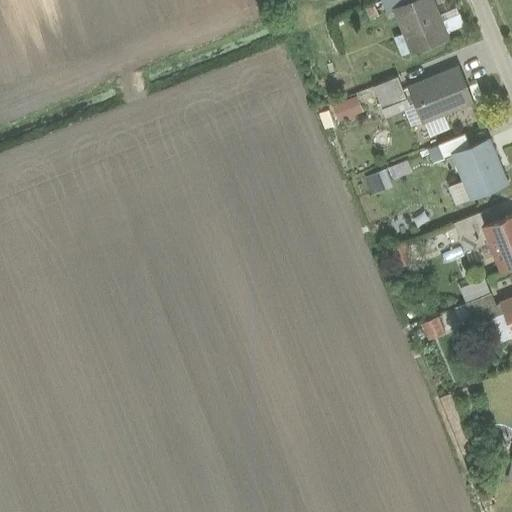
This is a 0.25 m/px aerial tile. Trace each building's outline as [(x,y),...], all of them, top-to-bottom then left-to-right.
[(383,0),(388,9),(395,6),(410,0),(383,0)] [(410,0),(395,6),(413,50),(450,35),(435,0),(410,0)] [(461,65),(412,84),(426,120),(475,101),(461,65)] [(403,74),(377,84),(386,106),(411,96),(403,74)] [(466,131),(432,144),(438,159),(456,152),(472,146),(466,131)] [(472,146),(456,152),(474,197),(511,182),(494,137),(472,146)] [(482,211),(457,221),(469,249),(494,239),(487,223),(482,211)] [(511,213),(487,223),(494,239),(506,268),(511,265),(511,213)] [(494,291),(488,276),(463,286),(469,301),(494,291)] [(494,291),(469,301),(477,320),(508,307),(504,298),(500,288),(494,291)] [(425,321),(431,338),(448,331),(442,314),(425,321)] [(479,511),(503,511),(499,501),(479,510),(479,511)]
